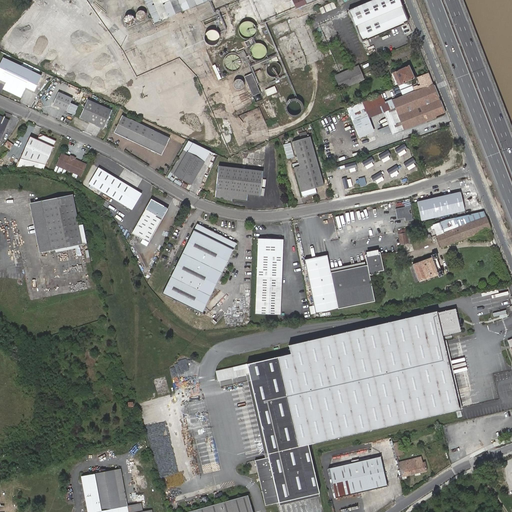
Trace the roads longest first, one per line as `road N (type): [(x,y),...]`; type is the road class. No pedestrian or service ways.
road 1 (tertiary): [(410,0),(511,257)]
road 2 (primary): [(433,0),(511,202)]
road 3 (primary): [(511,155),(452,0)]
road 4 (tertiary): [(393,511),(452,472),(511,447)]
